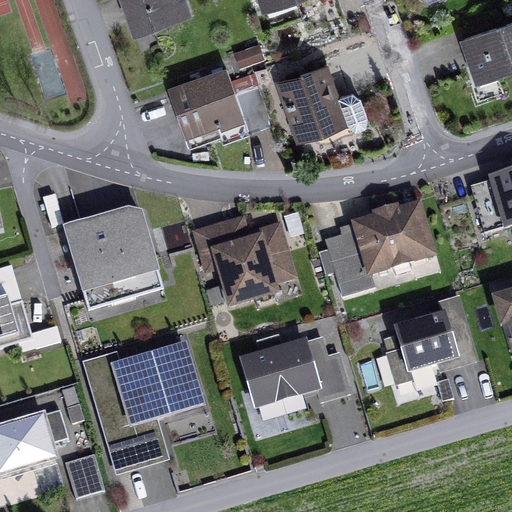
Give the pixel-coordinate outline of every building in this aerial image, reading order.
[(150,20),(153,27),(189,15),(184,0),(122,0),(132,26),(150,20)] [(296,0),(298,3),(308,33),(342,21),(334,0),(260,0),(262,3),(269,0),(296,0)] [(266,15),(298,3),(296,0),(269,0),(262,3),(266,15)] [(309,37),(347,23),(338,0),(334,0),(342,21),(308,33),(309,37)] [(134,34),(153,27),(150,20),(132,26),(134,34)] [(494,68),(496,75),(511,69),(511,23),(463,41),(476,76),(476,74),(494,68)] [(239,57),(242,66),(262,59),(259,50),(239,57)] [(365,128),(367,118),(360,100),(352,94),(337,99),(326,67),(279,84),(295,131),(343,115),(344,114),(348,125),(356,131),(365,128)] [(478,81),(496,75),(494,68),(476,74),(476,76),(478,81)] [(249,135),(248,131),(270,123),(258,88),(236,96),(227,70),(190,83),(192,90),(172,97),(185,136),(201,131),(205,143),(221,138),(224,144),(249,135)] [(169,90),(172,97),(192,90),(190,83),(169,90)] [(295,131),(298,140),(346,123),(343,115),(295,131)] [(248,131),(249,135),(272,127),(270,123),(248,131)] [(189,149),(205,143),(201,131),(185,136),(189,149)] [(511,176),(494,182),(496,191),(474,198),(485,235),(511,227),(511,176)] [(474,198),(496,191),(494,182),(472,189),(474,198)] [(380,217),(393,213),(391,205),(377,209),(380,217)] [(375,289),(371,275),(394,268),(409,263),(433,256),(418,208),(396,215),(396,212),(393,213),(380,217),(377,217),(378,220),(342,231),(344,238),(327,243),(330,252),(320,255),(327,277),(336,274),(344,298),(375,289)] [(136,299),(133,290),(161,282),(141,215),(128,212),(100,221),(84,225),(65,231),(85,301),(109,294),(112,306),(136,299)] [(240,240),(247,238),(243,222),(236,224),(240,240)] [(255,299),(252,290),(272,284),(293,278),(279,229),(247,238),(240,240),(236,224),(197,236),(208,272),(220,268),(231,306),(255,299)] [(397,277),(412,273),(409,263),(394,268),(397,277)] [(11,307),(22,303),(12,268),(0,271),(0,300),(8,298),(11,307)] [(136,299),(164,291),(161,282),(133,290),(136,299)] [(258,310),(278,304),(272,284),(252,290),(255,299),(258,310)] [(89,313),(112,306),(109,294),(85,301),(89,313)] [(511,297),(498,301),(504,323),(511,321),(511,323),(511,297)] [(0,350),(18,345),(33,341),(32,336),(22,303),(11,307),(8,298),(0,300),(0,350)] [(456,361),(458,368),(477,362),(459,300),(440,306),(444,318),(396,332),(403,353),(388,357),(397,386),(411,382),(409,375),(411,374),(432,368),(439,366),(456,361)] [(57,329),(32,336),(33,341),(18,345),(21,355),(61,343),(57,329)] [(317,390),(321,404),(351,396),(339,356),(328,359),(322,340),(282,352),(278,338),(258,344),(262,358),(244,363),(257,408),(259,407),(302,395),(317,390)] [(132,468),(166,458),(155,420),(152,411),(173,405),(198,398),(184,350),(117,370),(113,358),(86,366),(99,408),(113,404),(132,468)] [(441,373),(458,368),(456,361),(439,366),(441,373)] [(417,393),(438,387),(432,368),(411,374),(417,393)] [(263,422),(306,409),(302,395),(259,407),(263,422)] [(118,472),(132,468),(113,404),(99,408),(118,472)] [(155,420),(175,414),(173,405),(152,411),(155,420)] [(68,410),(72,426),(84,422),(80,407),(68,410)] [(0,477),(56,460),(55,454),(52,446),(65,442),(69,441),(60,412),(0,430),(0,477)] [(55,454),(67,450),(65,442),(52,446),(55,454)] [(66,465),(76,501),(105,493),(94,457),(66,465)] [(65,489),(58,466),(56,460),(0,477),(0,480),(1,483),(37,473),(44,495),(65,489)]
